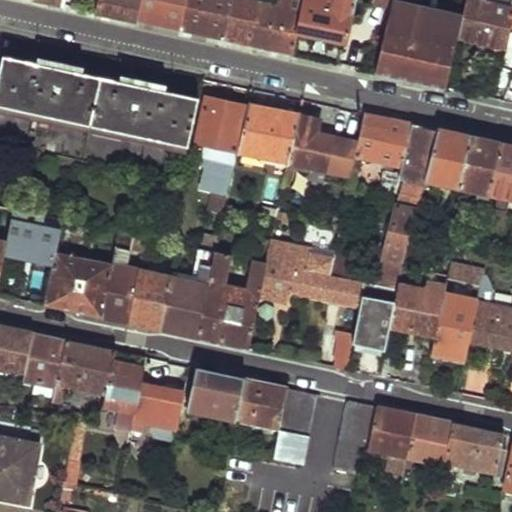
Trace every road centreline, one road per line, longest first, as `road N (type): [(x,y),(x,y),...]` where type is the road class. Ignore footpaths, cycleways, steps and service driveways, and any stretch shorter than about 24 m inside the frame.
road 1 (residential): [(511,129),(0,12)]
road 2 (residential): [(0,311),(511,419)]
